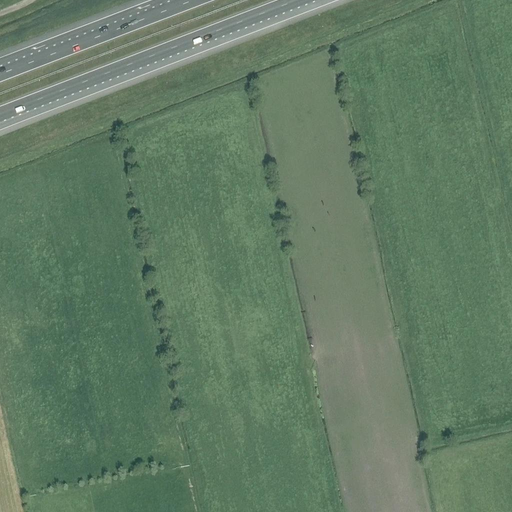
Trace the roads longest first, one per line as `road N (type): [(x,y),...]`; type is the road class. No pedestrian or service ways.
road 1 (motorway): [(0,114),(296,0)]
road 2 (motorway): [(193,0),(0,74)]
